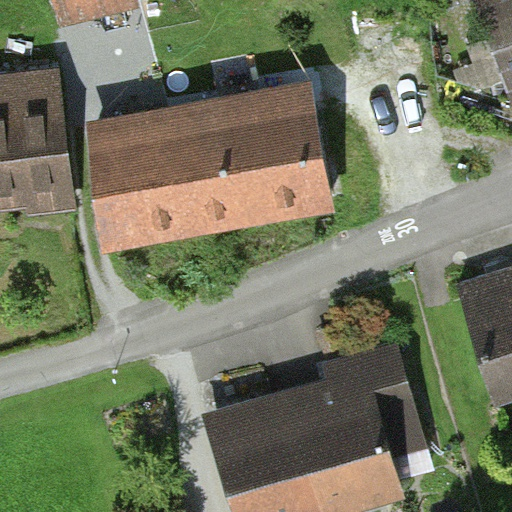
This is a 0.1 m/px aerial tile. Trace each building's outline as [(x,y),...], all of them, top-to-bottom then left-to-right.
[(68,0),(72,13),(120,0),(68,0)] [(511,0),(499,0),(511,33),(511,0)] [(0,196),(68,191),(59,75),(0,80),(0,196)] [(332,208),(311,90),(106,125),(127,243),(332,208)] [(511,261),(464,276),(499,395),(511,391),(511,261)] [(402,346),(347,361),(353,385),(235,418),(261,511),(328,511),(390,495),(378,454),(429,440),(402,346)]
